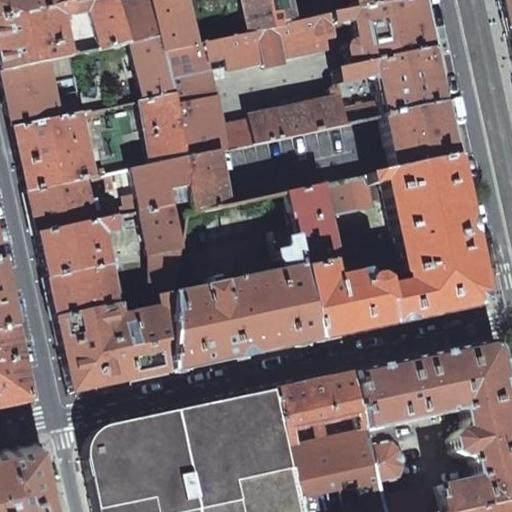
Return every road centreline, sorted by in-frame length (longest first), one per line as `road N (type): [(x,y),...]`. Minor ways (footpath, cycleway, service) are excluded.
road 1 (residential): [(511,324),(50,422)]
road 2 (residential): [(446,0),(511,303)]
road 3 (residential): [(50,422),(0,185)]
